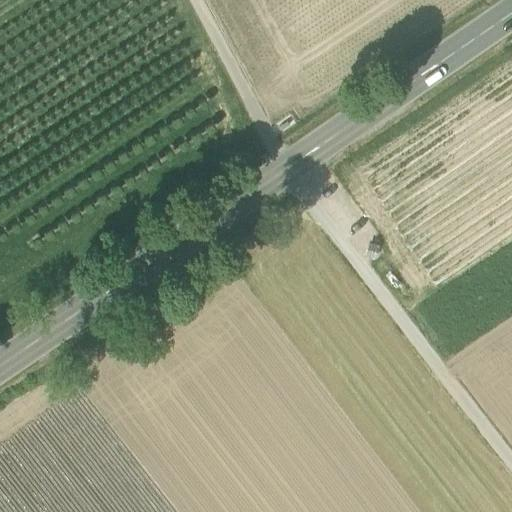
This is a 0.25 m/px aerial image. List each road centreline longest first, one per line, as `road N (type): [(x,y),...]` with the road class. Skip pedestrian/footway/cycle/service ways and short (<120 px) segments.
road 1 (primary): [(511,12),(0,364)]
road 2 (track): [(196,0),(283,167),(511,461)]
